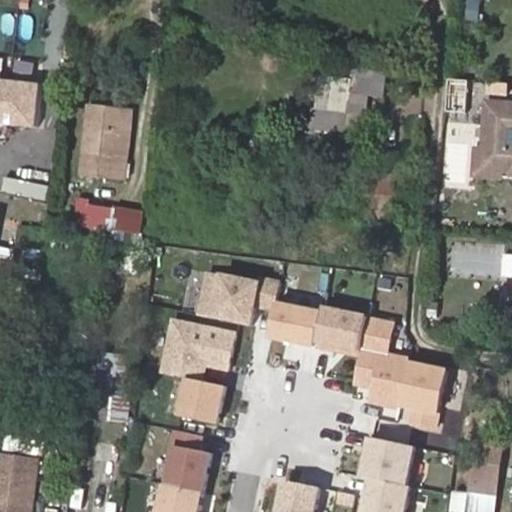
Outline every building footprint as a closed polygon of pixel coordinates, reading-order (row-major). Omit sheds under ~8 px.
[(483,23),(484,0),(465,0),(464,21),(483,23)] [(353,81),(320,76),(313,126),(344,130),(347,113),(367,115),(370,95),(384,97),(388,71),(355,67),(353,81)] [(469,106),(472,79),(453,77),(451,77),(447,104),(469,106)] [(45,85),(0,79),(0,122),(41,127),(45,85)] [(79,87),(69,86),(68,100),(77,101),(79,87)] [(511,103),(492,102),(487,151),(487,158),(498,170),(504,170),(511,170),(511,103)] [(132,112),(91,108),(87,153),(126,158),(132,112)] [(487,158),(487,151),(480,150),(478,175),(504,177),(504,170),(498,170),(487,158)] [(124,178),(126,158),(87,153),(84,173),(124,178)] [(422,179),(372,172),(367,208),(417,214),(422,179)] [(60,176),(58,192),(74,193),(76,178),(60,176)] [(117,208),(90,203),(87,227),(114,230),(117,208)] [(145,212),(117,208),(114,230),(142,234),(145,212)] [(0,257),(17,261),(19,250),(0,247),(0,218),(0,217),(0,257)] [(300,257),(300,261),(350,267),(353,242),(323,237),(323,234),(291,229),(289,241),(280,240),(278,255),(300,257)] [(278,310),(284,282),(262,277),(261,282),(210,272),(201,316),(254,327),(258,306),(278,310)] [(319,346),(326,312),(280,302),(278,310),(272,337),(319,346)] [(363,356),(371,318),(371,316),(327,307),(326,312),(319,346),(363,356)] [(398,323),(371,318),(363,356),(357,383),(377,387),(374,401),(402,407),(403,404),(412,362),(413,358),(391,354),(398,323)] [(231,371),(238,333),(174,320),(163,373),(189,379),(205,382),(208,366),(231,371)] [(130,422),(137,360),(103,355),(95,418),(130,422)] [(440,427),(451,370),(412,362),(403,404),(419,407),(416,422),(440,427)] [(219,425),(228,387),(205,382),(189,379),(181,417),(219,425)] [(206,493),(214,453),(201,451),(204,436),(177,431),(174,447),(177,447),(169,485),(206,493)] [(7,448),(46,456),(49,440),(10,432),(7,448)] [(409,486),(418,447),(374,438),(365,477),(374,479),(409,486)] [(93,481),(112,484),(119,484),(124,445),(97,442),(93,481)] [(497,511),(507,447),(480,443),(472,494),(456,492),(452,511),(497,511)] [(32,511),(38,459),(0,455),(0,511),(32,511)] [(409,486),(374,479),(366,511),(408,511),(413,487),(409,486)] [(110,493),(112,484),(93,481),(92,491),(110,493)] [(317,511),(323,488),(288,481),(281,511),(317,511)] [(201,511),(206,493),(169,485),(166,485),(160,511),(201,511)]
